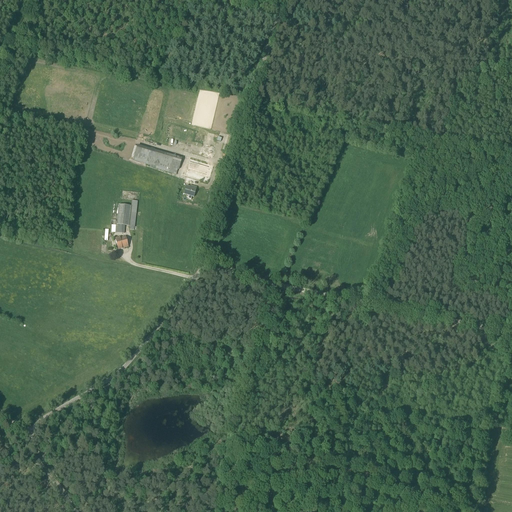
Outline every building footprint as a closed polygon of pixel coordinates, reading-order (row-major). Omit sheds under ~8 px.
[(207,153),(209,145),(201,144),(200,152),(207,153)] [(133,160),(176,173),(180,159),(137,146),(133,160)] [(185,177),(208,184),(212,166),(190,159),(185,177)] [(184,194),(193,197),(196,188),(192,187),(191,188),(186,187),(184,194)] [(132,201),(131,204),(129,227),(130,227),(129,230),(134,231),(134,228),(137,201),(132,201)] [(115,226),(124,227),(129,227),(131,204),(118,202),(117,215),(115,226)] [(115,226),(111,225),(111,233),(124,234),(124,227),(115,226)] [(115,239),(118,250),(122,249),(122,248),(128,247),(125,236),(120,238),(120,237),(115,239)]
